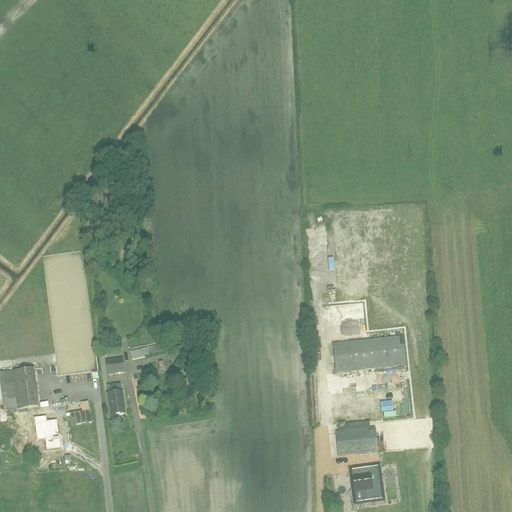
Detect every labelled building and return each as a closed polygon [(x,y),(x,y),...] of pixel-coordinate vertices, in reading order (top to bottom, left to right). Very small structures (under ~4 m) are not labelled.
[(360,342),(333,345),(334,345),(336,373),(337,373),(363,371),(406,366),(403,337),(371,341),(367,341),(360,342)] [(132,361),(166,354),(164,345),(130,352),(132,361)] [(108,376),(124,374),(122,360),(106,363),(108,376)] [(18,410),(38,408),(33,370),(13,372),(18,410)] [(191,390),(192,381),(182,380),(181,389),(191,390)] [(110,416),(125,414),(122,393),(121,393),(120,384),(107,386),(108,395),(107,395),(110,416)] [(89,411),(82,412),(69,414),(71,426),(91,423),(89,411)] [(47,416),(37,416),(37,430),(43,430),(43,450),(58,450),(58,421),(46,421),(47,416)] [(338,432),(335,432),(335,434),(338,457),(377,453),(375,428),(370,429),(346,431),(345,424),(345,423),(337,423),(338,432)] [(82,441),(89,437),(86,431),(79,435),(82,441)] [(18,432),(2,435),(3,442),(20,439),(18,432)] [(353,478),(354,493),(363,492),(363,499),(381,497),(377,470),(358,472),(359,477),(353,478)]
